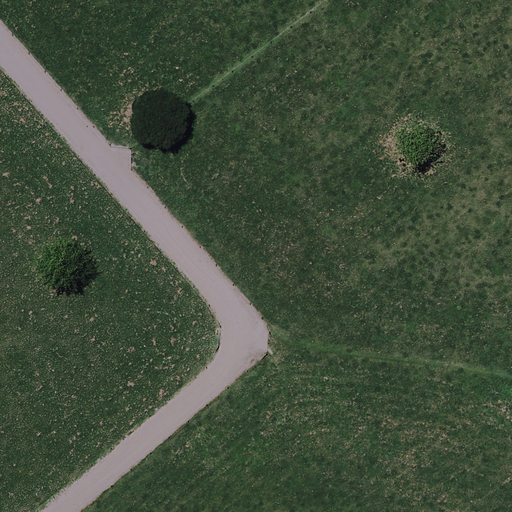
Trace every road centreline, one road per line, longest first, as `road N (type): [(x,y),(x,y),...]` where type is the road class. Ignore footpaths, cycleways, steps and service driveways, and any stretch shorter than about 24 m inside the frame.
road 1 (unknown): [(0,55),(228,315),(231,361),(181,414)]
road 2 (unknown): [(181,414),(65,511)]
